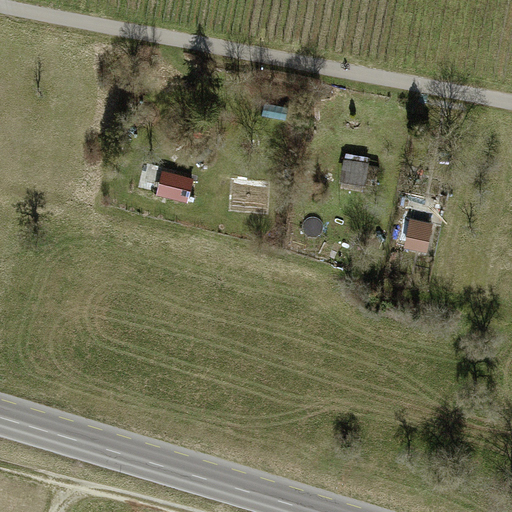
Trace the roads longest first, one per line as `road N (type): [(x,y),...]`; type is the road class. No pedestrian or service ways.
road 1 (unclassified): [(0,6),(511,104)]
road 2 (primary): [(0,414),(327,511)]
